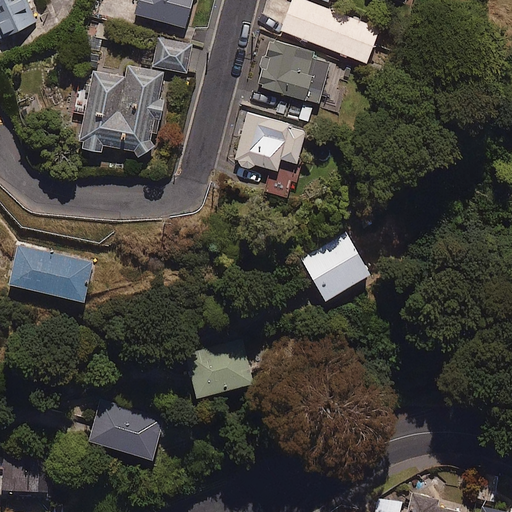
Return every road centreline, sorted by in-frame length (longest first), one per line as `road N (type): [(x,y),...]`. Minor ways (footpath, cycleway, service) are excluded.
road 1 (residential): [(240,0),(192,183),(171,197),(70,198),(33,186),(0,148)]
road 2 (residential): [(511,448),(408,435),(354,450),(265,511)]
